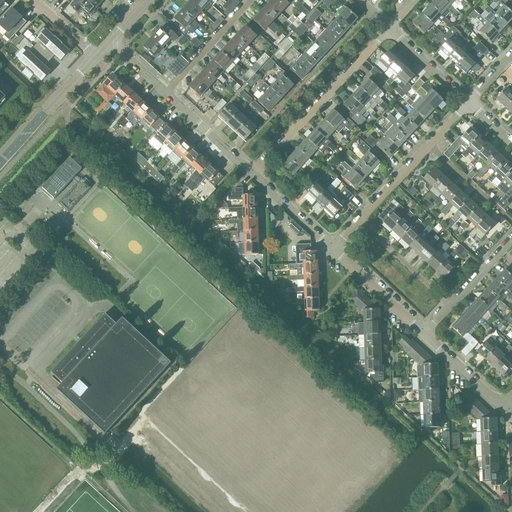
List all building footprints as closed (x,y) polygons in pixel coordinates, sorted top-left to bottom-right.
[(4,2),(5,1),(5,0),(0,0),(0,16),(9,7),(4,2)] [(98,7),(90,0),(64,0),(66,1),(67,0),(75,0),(71,6),(79,13),(83,9),(90,15),(98,7)] [(191,0),(190,2),(201,12),(204,14),(212,5),(209,3),(205,0),(191,0)] [(230,7),(233,10),(239,3),(236,0),(230,7)] [(272,0),(269,3),(280,13),(288,4),(283,0),(272,0)] [(435,0),(431,5),(432,5),(442,15),(447,10),(450,13),(451,12),(455,16),(459,12),(451,5),(445,0),(435,0)] [(498,6),(493,11),(496,14),(507,24),(511,18),(511,12),(507,8),(510,5),(504,0),(494,0),(493,1),(498,6)] [(201,12),(190,2),(182,11),(193,21),(201,12)] [(261,12),(272,22),(280,13),(269,3),(261,12)] [(442,15),(432,5),(431,5),(422,15),(432,23),(433,25),(438,19),(442,23),(443,21),(447,25),(450,22),(446,18),(442,15)] [(299,10),(302,13),(306,16),(309,13),(302,6),(299,10)] [(334,15),(338,18),(338,17),(349,27),(357,19),(343,6),(334,15)] [(489,14),(484,19),(488,22),(500,34),(506,29),(504,27),(507,24),(496,14),(493,11),(488,6),(485,10),(489,14)] [(233,10),(230,7),(224,13),(227,16),(233,10)] [(21,18),(22,17),(23,16),(23,15),(23,14),(23,13),(23,12),(22,11),(21,11),(20,11),(19,11),(15,12),(11,9),(0,21),(0,26),(7,32),(4,35),(9,41),(26,23),(21,18)] [(193,21),(182,11),(174,19),(180,25),(177,28),(185,35),(188,31),(185,29),(193,21)] [(272,22),(261,12),(253,21),(264,31),(272,22)] [(433,25),(432,23),(422,15),(413,24),(424,34),(433,25)] [(488,22),(484,19),(480,15),(476,19),(484,26),(479,31),(492,43),(500,34),(488,22)] [(214,24),(217,27),(223,20),(221,17),(214,24)] [(338,17),(338,18),(290,70),(301,80),(349,27),(338,17)] [(301,23),(297,19),(293,23),(297,27),(301,23)] [(293,23),(288,28),(293,32),(296,28),(297,27),(293,23)] [(296,28),(303,34),(308,29),(301,23),(297,27),(296,28)] [(217,27),(214,24),(208,31),(211,33),(217,27)] [(237,35),(248,46),(256,37),(245,27),(237,35)] [(445,35),(439,42),(443,45),(440,49),(449,57),(462,44),(466,39),(453,27),(445,35)] [(151,38),(162,49),(170,40),(173,42),(178,37),(167,28),(163,33),(159,30),(151,38)] [(293,32),(299,38),(303,34),(296,28),(293,32)] [(54,38),(46,31),(38,40),(40,42),(34,48),(48,60),(53,54),(60,61),(69,52),(62,45),(63,44),(55,37),(54,38)] [(439,42),(445,35),(440,31),(432,40),(437,45),(439,42)] [(248,46),(237,35),(229,44),(240,54),(248,46)] [(276,47),(285,38),(282,35),(273,44),(276,47)] [(162,49),(151,38),(143,47),(154,58),(162,49)] [(197,49),(201,44),(195,38),(190,42),(197,49)] [(462,44),(449,57),(457,65),(471,51),(465,46),(470,41),(467,38),(466,39),(462,44)] [(277,49),(279,51),(281,49),(285,54),(293,45),(286,40),(277,49)] [(480,58),(476,54),(480,50),(484,54),(489,49),(480,41),(471,51),(457,65),(466,73),(477,62),(480,58)] [(240,54),(229,44),(221,53),(232,63),(240,54)] [(34,75),(42,82),(50,73),(42,66),(48,60),(34,48),(29,53),(28,52),(19,61),(27,68),(26,69),(33,76),(34,75)] [(279,60),(285,54),(281,49),(279,51),(274,56),(279,60)] [(388,69),(398,59),(389,51),(379,61),(388,69)] [(232,63),(221,53),(213,61),(224,71),(232,63)] [(269,58),(264,54),(261,58),(266,62),(269,58)] [(183,60),(179,56),(175,61),(179,65),(183,60)] [(253,66),(258,71),(266,62),(261,58),(253,66)] [(270,59),(262,69),(267,73),(275,64),(270,59)] [(366,59),(359,67),(367,74),(374,66),(366,59)] [(386,90),(397,78),(407,67),(398,59),(388,69),(393,74),(382,87),(386,90)] [(188,64),(183,60),(179,65),(184,69),(188,64)] [(167,69),(172,73),(179,65),(175,61),(167,69)] [(224,71),(213,61),(205,70),(216,80),(224,71)] [(179,65),(172,73),(176,77),(184,69),(179,65)] [(258,71),(253,66),(249,70),(254,75),(255,74),(258,71)] [(378,80),(383,75),(374,67),(369,72),(378,80)] [(407,67),(397,78),(401,82),(398,86),(399,87),(395,91),(402,98),(410,89),(412,87),(408,83),(416,75),(407,67)] [(216,80),(205,70),(197,79),(208,89),(216,80)] [(249,70),(245,74),(250,79),(254,75),(249,70)] [(274,79),(277,82),(270,88),(281,99),(293,86),(290,83),(292,80),(282,71),(274,79)] [(246,83),(250,79),(245,74),(241,79),(246,83)] [(251,87),(259,78),(255,74),(254,75),(246,83),(251,87)] [(103,109),(108,103),(115,96),(125,86),(113,75),(104,85),(107,87),(99,95),(105,100),(96,110),(99,113),(103,109)] [(208,89),(197,79),(189,87),(200,97),(208,89)] [(410,89),(419,97),(434,110),(443,100),(432,91),(429,94),(421,88),(425,84),(419,79),(412,87),(410,89)] [(359,88),(374,102),(375,101),(380,105),(384,101),(379,97),(382,93),(368,80),(359,88)] [(495,84),(504,92),(496,100),(505,108),(511,99),(511,88),(509,86),(510,85),(504,80),(498,80),(495,84)] [(263,97),(258,102),(269,112),(281,99),(270,88),(265,83),(257,91),(263,97)] [(236,93),(240,88),(236,84),(232,89),(236,93)] [(124,104),(133,93),(125,86),(115,96),(124,104)] [(374,102),(359,88),(351,97),(366,111),(367,110),(371,114),(374,111),(369,107),(374,102)] [(252,100),(242,91),(239,94),(249,103),(252,100)] [(124,104),(132,111),(133,112),(142,102),(133,93),(124,104)] [(366,111),(351,97),(343,106),(354,116),(351,119),(360,126),(365,120),(361,116),(366,111)] [(406,102),(415,109),(425,119),(434,110),(419,97),(414,103),(409,99),(406,102)] [(217,113),(225,104),(221,101),(214,109),(217,113)] [(141,120),(151,109),(142,102),(133,112),(132,111),(125,119),(126,119),(120,125),(123,128),(136,114),(141,120)] [(108,103),(103,109),(106,112),(112,106),(108,103)] [(228,124),(238,113),(230,105),(220,116),(228,124)] [(337,107),(334,111),(325,120),(335,130),(338,133),(344,126),(349,131),(355,125),(337,107)] [(163,122),(159,118),(160,118),(151,109),(141,120),(137,124),(146,132),(148,130),(152,134),(163,122)] [(415,109),(406,119),(405,119),(416,129),(425,119),(415,109)] [(238,113),(228,124),(237,132),(247,121),(238,113)] [(393,125),(407,139),(416,129),(405,119),(406,119),(403,116),(402,115),(397,121),(390,114),(386,118),(393,125)] [(126,119),(125,119),(122,116),(116,122),(120,125),(126,119)] [(335,130),(325,120),(316,130),(327,140),(335,130)] [(247,121),(237,132),(245,140),(256,129),(247,121)] [(164,144),(175,132),(166,124),(153,138),(161,145),(163,143),(164,144)] [(407,139),(393,125),(387,131),(383,127),(380,130),(384,134),(384,135),(398,148),(407,139)] [(443,154),(445,155),(448,159),(464,143),(468,147),(479,136),(470,128),(457,142),(456,141),(443,154)] [(307,139),(318,149),(321,153),(327,147),(337,156),(340,152),(327,140),(316,130),(307,139)] [(173,152),(184,140),(175,132),(164,144),(173,152)] [(379,148),(389,158),(398,148),(384,135),(377,142),(370,135),(365,141),(373,148),(376,145),(379,148)] [(470,163),(488,144),(479,136),(468,147),(466,150),(461,156),(470,163)] [(298,149),(309,159),(318,149),(307,139),(298,149)] [(173,152),(181,159),(181,160),(192,148),(184,140),(173,152)] [(357,148),(365,156),(360,161),(371,171),(379,163),(369,153),(371,151),(363,143),(357,148)] [(473,167),(481,159),(486,163),(496,152),(488,144),(470,163),(473,167)] [(190,168),(192,166),(201,156),(192,148),(181,160),(181,159),(174,166),(174,167),(171,171),(170,171),(170,172),(173,175),(179,168),(180,168),(185,163),(190,168)] [(289,158),(300,168),(304,164),(307,167),(308,165),(313,170),(317,166),(309,159),(298,149),(289,158)] [(476,173),(477,174),(481,178),(490,168),(494,171),(505,160),(496,152),(486,163),(476,173)] [(349,157),(354,162),(357,158),(352,154),(349,157)] [(142,168),(146,163),(138,156),(133,160),(142,168)] [(187,188),(210,164),(201,156),(192,166),(196,171),(189,178),(190,179),(184,185),(187,188)] [(70,158),(65,164),(42,188),(54,200),(82,170),(70,158)] [(300,168),(289,158),(280,168),(291,178),(296,173),(300,176),(304,172),(300,168)] [(511,166),(505,160),(494,171),(495,172),(488,179),(491,183),(496,178),(501,182),(511,170),(511,166)] [(352,169),(364,180),(371,171),(360,161),(352,169)] [(341,166),(346,170),(341,176),(355,189),(364,180),(352,169),(344,162),(341,166)] [(150,176),(155,171),(146,163),(142,168),(150,176)] [(223,177),(218,172),(210,164),(187,188),(191,191),(196,185),(198,186),(205,178),(214,187),(223,177)] [(429,191),(433,187),(443,175),(434,168),(422,181),(426,185),(426,186),(426,187),(426,188),(427,189),(429,191)] [(511,170),(501,182),(496,187),(500,191),(504,187),(509,191),(510,191),(511,188),(511,170)] [(155,171),(150,176),(160,184),(164,180),(155,171)] [(306,189),(309,192),(307,194),(316,202),(330,187),(317,175),(313,179),(314,179),(304,190),(306,189)] [(441,195),(451,183),(443,175),(433,187),(441,195)] [(85,179),(83,181),(82,179),(59,204),(68,213),(91,188),(89,186),(91,184),(85,179)] [(337,179),(330,187),(316,202),(324,210),(335,199),(337,196),(332,192),(340,183),(337,179)] [(441,195),(450,203),(460,192),(451,183),(441,195)] [(407,193),(412,197),(417,192),(412,187),(407,193)] [(236,188),(228,197),(228,201),(237,200),(237,201),(242,201),(243,208),(257,207),(256,196),(242,196),(242,188),(236,188)] [(344,188),(337,196),(335,199),(324,210),(333,218),(343,207),(339,203),(343,198),(348,202),(353,196),(344,188)] [(444,215),(453,206),(458,211),(469,200),(460,192),(450,203),(441,212),(444,215)] [(433,203),(437,206),(442,201),(438,198),(433,203)] [(394,200),(391,203),(379,216),(384,221),(383,223),(392,231),(402,220),(405,217),(400,212),(403,209),(394,200)] [(453,224),(462,214),(467,219),(477,208),(469,200),(458,211),(450,220),(453,224)] [(424,208),(428,212),(433,207),(429,203),(424,208)] [(236,213),(237,220),(257,219),(257,207),(243,208),(228,208),(229,213),(236,213)] [(476,227),(487,216),(477,208),(467,219),(476,227)] [(402,220),(392,231),(400,239),(414,224),(408,219),(413,215),(410,212),(405,217),(402,220)] [(487,216),(476,227),(485,235),(495,224),(487,216)] [(238,232),(243,232),(257,231),(257,219),(237,220),(229,220),(229,225),(237,224),(237,232),(238,232)] [(414,224),(400,239),(409,247),(419,236),(415,231),(418,228),(417,228),(414,224)] [(428,226),(419,236),(409,247),(418,255),(428,244),(424,240),(427,237),(427,235),(432,229),(428,226)] [(257,231),(243,232),(244,244),(258,243),(257,231)] [(431,241),(428,244),(418,255),(427,263),(440,249),(435,244),(439,239),(436,236),(431,241)] [(244,244),(238,244),(230,244),(230,248),(244,248),(244,255),(258,255),(258,243),(244,244)] [(296,264),(317,264),(316,252),(310,252),(310,244),(295,245),(296,264)] [(444,244),(440,249),(427,263),(435,271),(446,260),(441,256),(449,247),(444,244)] [(446,260),(435,271),(444,279),(454,268),(450,264),(453,261),(451,260),(457,254),(463,259),(468,253),(459,245),(446,260)] [(297,276),(317,276),(317,264),(296,264),(288,264),(289,269),(296,268),(297,275),(297,276)] [(251,270),(255,274),(259,269),(255,265),(251,270)] [(511,276),(505,270),(496,279),(510,292),(511,289),(511,276)] [(304,288),(318,287),(317,276),(297,276),(297,275),(289,275),(289,280),(304,280),(304,288)] [(487,289),(501,302),(506,296),(511,301),(511,300),(511,295),(509,293),(510,292),(496,279),(487,289)] [(280,293),(304,293),(305,300),(318,299),(318,287),(304,288),(280,288),(280,293)] [(494,302),(498,305),(502,309),(505,305),(501,302),(487,289),(478,299),(489,308),(494,302)] [(352,304),(361,294),(356,290),(347,299),(352,304)] [(361,294),(352,304),(357,308),(359,307),(366,299),(361,294)] [(318,299),(305,300),(290,300),(290,305),(305,304),(305,311),(302,312),(302,317),(305,319),(313,319),(313,312),(319,311),(318,299)] [(364,324),(380,323),(380,319),(381,319),(381,313),(379,313),(379,311),(366,299),(359,307),(364,311),(364,324)] [(478,299),(470,308),(480,317),(485,311),(493,318),(496,315),(489,308),(478,299)] [(480,317),(470,308),(461,318),(475,330),(480,325),(486,330),(489,327),(483,321),(480,317)] [(77,344),(49,374),(58,382),(54,387),(57,390),(102,432),(166,363),(120,321),(117,318),(114,322),(113,322),(105,314),(104,314),(81,340),(77,344)] [(462,338),(467,333),(470,336),(475,330),(461,318),(451,328),(462,338)] [(364,324),(364,336),(380,336),(380,332),(381,332),(381,325),(380,325),(380,323),(364,324)] [(359,348),(365,348),(365,349),(381,348),(380,344),(382,344),(382,338),(380,338),(380,336),(364,336),(358,336),(359,348)] [(490,337),(476,352),(485,360),(496,349),(503,341),(500,338),(495,342),(490,337)] [(405,348),(409,344),(404,338),(399,343),(405,348)] [(468,344),(467,345),(472,350),(478,343),(473,339),(469,343),(468,344)] [(409,344),(405,348),(404,349),(403,350),(408,355),(416,346),(412,341),(409,344)] [(416,346),(408,355),(412,359),(421,350),(416,346)] [(496,349),(485,360),(494,368),(511,349),(509,346),(501,354),(496,349)] [(381,348),(365,349),(365,361),(381,360),(381,357),(382,357),(382,350),(381,350),(381,348)] [(511,348),(511,349),(494,368),(503,376),(511,365),(511,348)] [(421,350),(412,359),(417,363),(425,354),(421,350)] [(417,367),(417,372),(417,378),(438,378),(438,373),(439,373),(439,368),(438,368),(438,365),(431,365),(431,359),(425,354),(417,363),(418,364),(418,366),(417,367)] [(381,360),(365,361),(365,374),(369,373),(370,379),(374,383),(383,383),(383,374),(381,374),(381,369),(383,369),(383,363),(381,363),(381,360)] [(418,391),(438,390),(438,386),(440,386),(440,380),(438,380),(438,378),(417,378),(418,391)] [(423,403),(439,403),(439,399),(440,399),(440,393),(439,393),(438,390),(418,391),(418,403),(423,403)] [(459,391),(454,396),(457,399),(462,394),(459,391)] [(466,391),(464,393),(457,400),(462,405),(471,396),(466,391)] [(471,396),(462,405),(467,409),(476,400),(471,396)] [(472,413),(480,404),(476,400),(467,409),(472,413)] [(424,416),(439,415),(439,412),(441,411),(441,405),(439,405),(439,403),(423,403),(424,416)] [(480,404),(472,413),(476,418),(485,409),(480,404)] [(481,433),(497,432),(497,428),(498,428),(498,421),(496,421),(496,418),(489,419),(489,412),(485,409),(476,418),(477,419),(480,419),(481,433)] [(442,428),(441,417),(439,417),(439,415),(424,416),(424,429),(442,428)] [(481,445),(497,445),(497,440),(499,440),(499,434),(497,434),(497,432),(481,433),(481,445)] [(482,458),(498,457),(498,453),(499,453),(499,446),(497,446),(497,445),(481,445),(482,458)] [(498,457),(482,458),(483,470),(498,469),(498,465),(500,465),(500,459),(498,459),(498,457)] [(501,471),(498,471),(498,469),(483,470),(483,482),(491,482),(491,486),(501,485),(501,471)]
